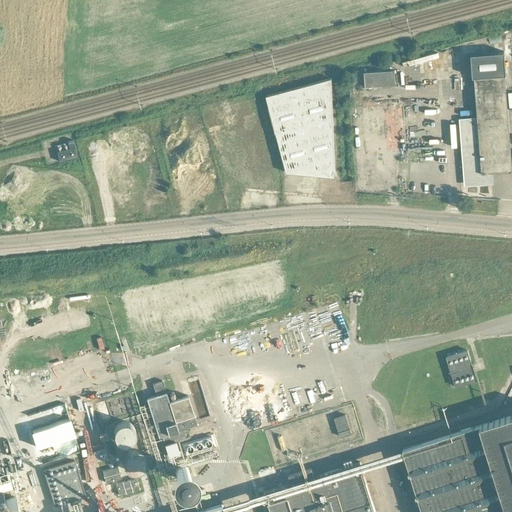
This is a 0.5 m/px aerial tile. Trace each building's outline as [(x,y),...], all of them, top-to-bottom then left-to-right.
[(506,74),(504,51),(471,54),(473,77),(474,77),(478,128),(475,128),(475,125),(461,126),(462,134),(464,166),(468,166),(469,173),(467,173),(468,184),(470,184),(470,183),(490,182),(489,173),(511,170),(511,164),(505,74),(506,74)] [(395,85),(394,71),(364,73),(365,87),(395,85)] [(330,77),(266,95),(267,99),(285,171),(286,171),(286,172),(335,176),(330,77)] [(73,140),(67,141),(69,148),(57,152),(59,161),(78,156),(73,140)] [(467,350),(447,356),(456,386),(477,379),(467,350)] [(49,364),(37,367),(38,373),(51,370),(49,364)] [(162,435),(168,455),(179,451),(175,440),(190,435),(187,427),(197,424),(188,395),(169,401),(162,380),(153,383),(156,395),(146,398),(158,436),(162,435)] [(346,414),(335,418),(340,436),(351,433),(346,414)] [(511,511),(511,414),(403,448),(422,511),(511,511)] [(122,418),(120,438),(142,441),(145,421),(122,418)] [(154,462),(144,449),(131,459),(141,472),(154,462)] [(85,496),(74,460),(44,470),(55,505),(85,496)] [(264,491),(270,511),(375,511),(360,461),(314,476),(312,468),(289,475),(291,483),(285,485),(264,491)] [(181,472),(191,477),(195,467),(185,463),(181,472)] [(20,511),(9,477),(0,479),(0,511),(20,511)] [(30,511),(36,510),(31,491),(19,495),(24,511),(30,511)]
